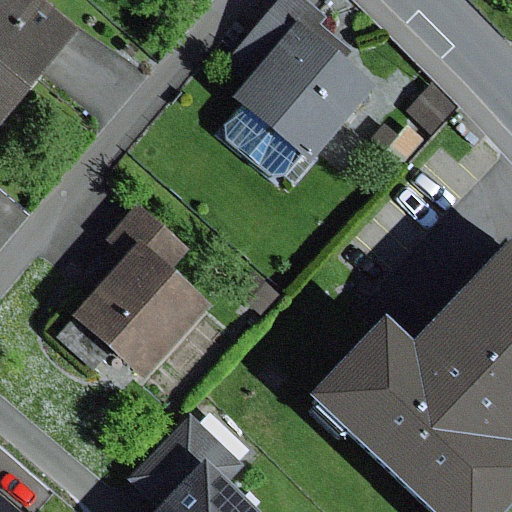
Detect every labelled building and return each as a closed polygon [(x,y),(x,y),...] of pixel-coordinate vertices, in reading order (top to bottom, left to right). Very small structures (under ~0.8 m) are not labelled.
[(0,0),(0,124),(74,33),(32,0),(0,0)] [(293,28),(302,35),(319,15),(299,0),(276,0),(225,64),(248,83),(293,28)] [(302,35),(293,28),(248,83),(230,105),(307,167),(370,90),(302,35)] [(428,86),(402,113),(428,137),(453,109),(428,86)] [(404,129),(383,154),(400,169),(422,144),(404,129)] [(110,234),(132,251),(163,280),(186,253),(132,208),(110,234)] [(511,249),(507,245),(405,357),(375,331),(305,408),(419,511),(503,511),(511,503),(511,249)] [(163,280),(132,251),(66,323),(139,389),(205,317),(163,280)] [(250,275),(233,294),(259,318),(276,299),(250,275)] [(125,486),(153,511),(158,511),(203,466),(220,448),(188,418),(125,486)] [(12,463),(0,476),(0,487),(29,511),(35,511),(50,495),(12,463)] [(251,511),(203,466),(158,511),(251,511)]
